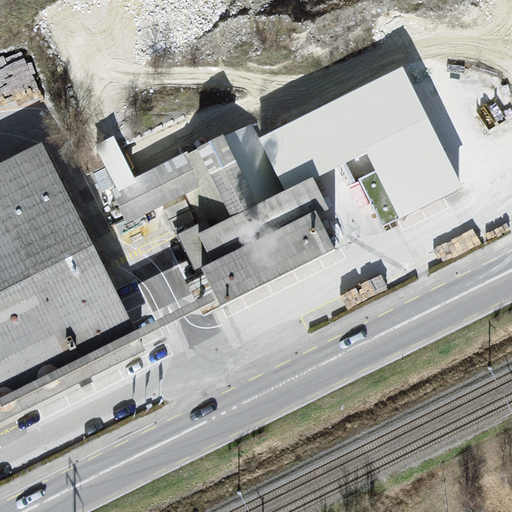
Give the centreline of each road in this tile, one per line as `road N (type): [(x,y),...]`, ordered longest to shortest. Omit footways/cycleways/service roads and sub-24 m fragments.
road 1 (primary): [(511,278),(36,511)]
road 2 (unknown): [(230,416),(169,302),(58,141),(0,100)]
road 3 (unknown): [(511,48),(489,40),(427,44),(308,80),(128,77)]
